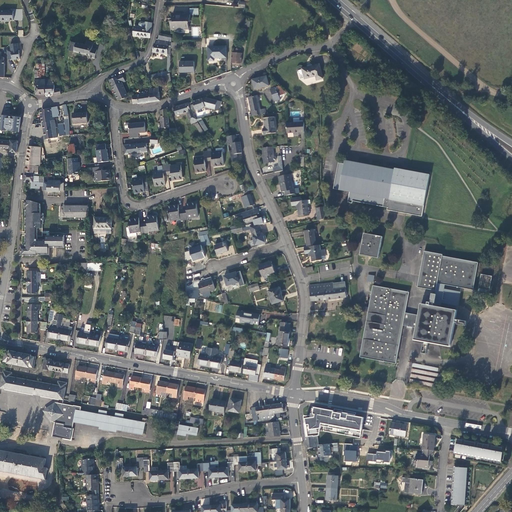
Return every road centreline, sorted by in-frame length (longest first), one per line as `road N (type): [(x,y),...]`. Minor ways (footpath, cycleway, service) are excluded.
road 1 (residential): [(296,394),(0,337)]
road 2 (residential): [(225,184),(133,208),(124,197),(117,107)]
road 3 (residential): [(29,105),(0,301)]
road 4 (residential): [(301,481),(151,502),(114,493)]
road 5 (residential): [(288,244),(249,157),(232,84)]
road 6 (primary): [(454,105),(333,0)]
road 7 (residential): [(232,84),(277,57),(320,46),(332,50),(353,92)]
road 8 (unclassified): [(392,0),(484,87),(511,96)]
road 9 (residential): [(448,422),(296,394)]
road 10 (residential): [(296,394),(305,301),(288,244)]
road 11 (residential): [(91,93),(97,80),(147,58),(160,0)]
